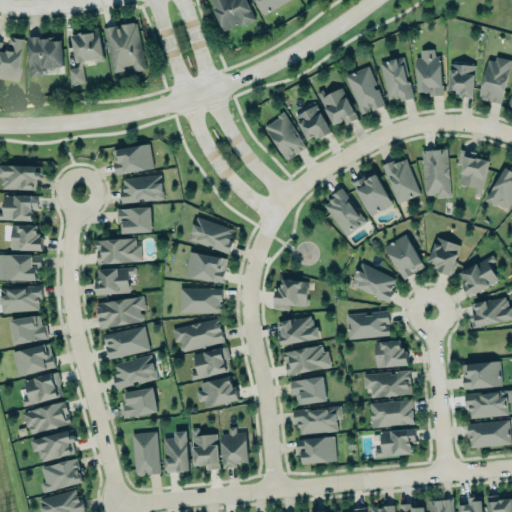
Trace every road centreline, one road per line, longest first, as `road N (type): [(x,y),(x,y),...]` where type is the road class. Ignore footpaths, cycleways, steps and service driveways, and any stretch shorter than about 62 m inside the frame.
road 1 (tertiary): [(0,125),(102,119),(182,98),(296,50),(368,0)]
road 2 (residential): [(511,466),(120,503)]
road 3 (residential): [(120,503),(75,320),(77,191)]
road 4 (residential): [(266,490),(249,309),(250,274),(269,216)]
road 5 (residential): [(269,216),(326,163),(377,135),(458,121),(511,136)]
road 6 (residential): [(150,0),(210,160),(269,216)]
road 7 (residential): [(286,195),(234,145),(178,0)]
road 8 (residential): [(443,473),(429,311)]
